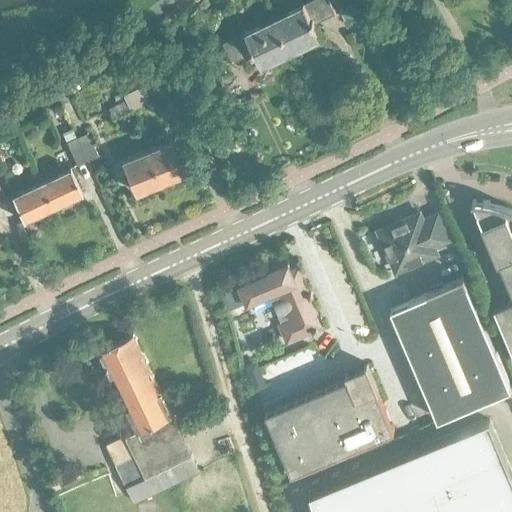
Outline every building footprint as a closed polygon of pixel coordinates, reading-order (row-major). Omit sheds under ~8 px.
[(308,0),(274,17),(291,52),(292,51),(290,49),(318,36),(319,38),(320,38),(312,22),(335,11),(329,0),(308,0)] [(339,0),(342,5),(340,6),(346,17),(369,6),(366,0),(339,0)] [(291,52),(274,17),(223,41),(232,61),(254,50),(262,66),(263,65),(262,63),(290,50),(291,52)] [(130,108),(150,99),(143,84),(124,93),(130,108)] [(77,162),(97,153),(87,131),(67,140),(77,162)] [(145,149),(158,181),(182,171),(166,131),(155,135),(158,143),(145,149)] [(158,181),(145,149),(113,162),(117,172),(126,169),(135,190),(158,181)] [(40,179),(53,206),(53,205),(52,203),(80,190),(81,192),(82,192),(69,165),(40,179)] [(53,206),(40,179),(11,193),(23,220),(24,219),(23,217),(51,204),(52,206),(53,206)] [(489,200),(472,198),(472,200),(478,200),(484,201),(486,207),(478,210),(477,210),(498,259),(511,252),(511,206),(505,204),(489,200)] [(422,219),(419,212),(379,229),(382,235),(380,240),(383,248),(388,250),(396,269),(436,252),(433,244),(448,238),(437,213),(422,219)] [(511,252),(498,259),(498,260),(499,259),(511,290),(511,297),(493,306),(493,307),(494,306),(511,347),(511,252)] [(270,271),(239,284),(247,302),(270,292),(283,321),(279,322),(287,340),(323,325),(310,295),(313,294),(311,289),(308,290),(298,266),(291,269),(288,262),(270,270),(270,271)] [(390,307),(406,345),(480,313),(463,275),(426,291),(426,292),(390,307)] [(480,313),(406,345),(422,381),(495,350),(480,313)] [(101,342),(98,348),(123,398),(137,427),(126,433),(105,443),(115,463),(134,500),(199,469),(172,414),(173,414),(133,331),(115,339),(110,337),(101,342)] [(495,350),(422,381),(437,417),(511,386),(495,350)] [(292,472),(394,428),(377,388),(378,388),(367,362),(345,371),(347,375),(265,410),(292,472)] [(511,511),(511,473),(489,418),(310,492),(314,511),(511,511)]
